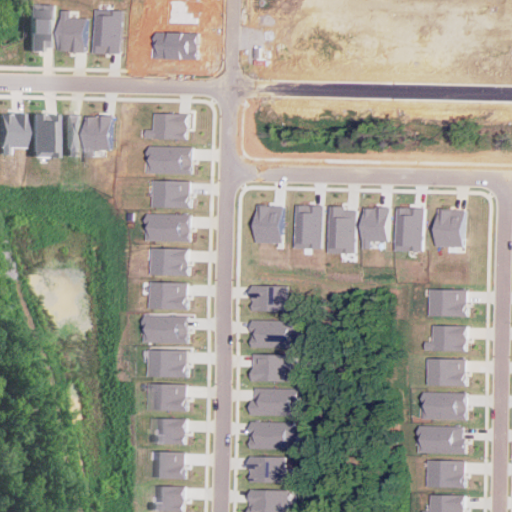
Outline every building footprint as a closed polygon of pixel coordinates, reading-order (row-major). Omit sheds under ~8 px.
[(56,3),(28,3),(28,48),(55,49),(56,3)] [(88,51),(88,17),(72,16),(72,10),(63,9),(62,50),(88,51)] [(0,112),(0,154),(1,154),(1,147),(19,146),(18,112),(0,112)] [(25,156),(52,156),(53,113),(26,112),(25,156)] [(194,113),(160,112),(160,128),(153,128),(152,137),(194,138),(194,113)] [(69,155),(69,148),(85,148),(86,114),(61,113),(60,155),(69,155)] [(94,114),(93,155),(113,156),(113,149),(119,149),(120,115),(94,114)] [(199,146),(155,145),(155,172),(198,173),(199,146)] [(159,206),(196,207),(197,180),(159,179),(159,206)] [(363,207),(336,206),(335,252),(362,252),(363,207)] [(395,207),(371,206),(370,247),(394,247),(395,207)] [(470,209),(444,208),(443,246),(469,246),(470,209)] [(197,214),(153,213),(153,240),(197,240),(197,214)] [(157,274),(194,275),(195,248),(158,247),(157,274)] [(156,307),(194,308),(195,282),(157,281),(156,307)] [(292,285),(257,284),(257,310),(298,311),(298,301),(291,301),(292,285)] [(435,315),(472,315),(472,288),(435,288),(435,315)] [(195,316),(152,314),(151,341),(194,342),(195,316)] [(255,346),(299,347),(299,321),(256,319),(255,346)] [(472,350),(472,324),(438,324),(438,340),(431,340),(431,350),(472,350)] [(193,349),(156,348),(155,375),(192,376),(193,349)] [(294,353),(256,353),(256,380),(293,380),(294,353)] [(471,358),(434,357),(433,384),(470,385),(471,358)] [(192,383),(154,383),(154,409),(192,410),(192,383)] [(301,415),(301,389),(256,388),(256,414),(301,415)] [(471,394),(428,393),(428,418),(471,419),(471,394)] [(191,443),(192,418),(158,417),(157,433),(150,433),(150,442),(191,443)] [(254,448),(296,448),(297,422),(255,421),(254,448)] [(469,426),(423,425),(423,451),(468,453),(469,426)] [(190,477),(190,450),(153,450),(153,477),(190,477)] [(288,456),(253,455),(253,481),(294,481),(294,472),(288,472),(288,456)] [(469,460),(431,459),(431,486),(468,487),(469,460)] [(190,485),(156,484),(156,496),(149,496),(149,510),(190,511),(190,485)] [(290,511),(290,488),(254,489),(254,511),(290,511)] [(468,511),(468,494),(434,493),(434,510),(427,510),(426,511),(468,511)]
